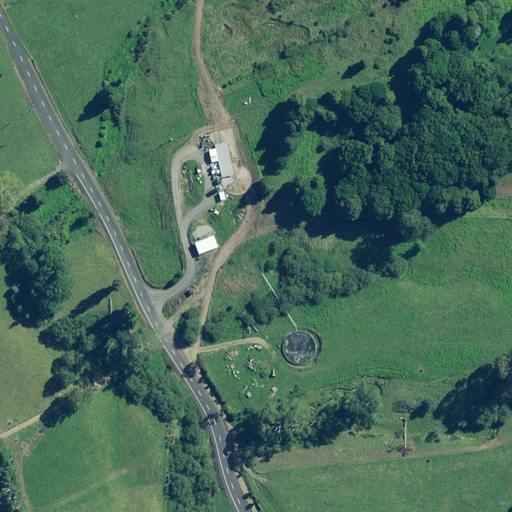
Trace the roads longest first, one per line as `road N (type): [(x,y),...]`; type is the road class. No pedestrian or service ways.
road 1 (unclassified): [(0,13),(160,331),(210,410),(244,511)]
road 2 (track): [(200,0),(199,61),(236,134),(251,202),(215,269),(194,350),(181,361)]
